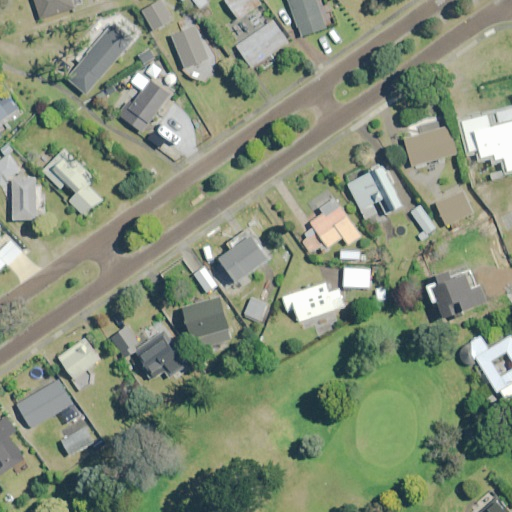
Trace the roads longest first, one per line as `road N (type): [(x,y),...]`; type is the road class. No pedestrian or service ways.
road 1 (residential): [(339,123),(116,273)]
road 2 (residential): [(96,242),(315,88)]
road 3 (residential): [(510,0),(339,123)]
road 4 (residential): [(315,88),(434,0)]
road 5 (residential): [(116,273),(0,357)]
